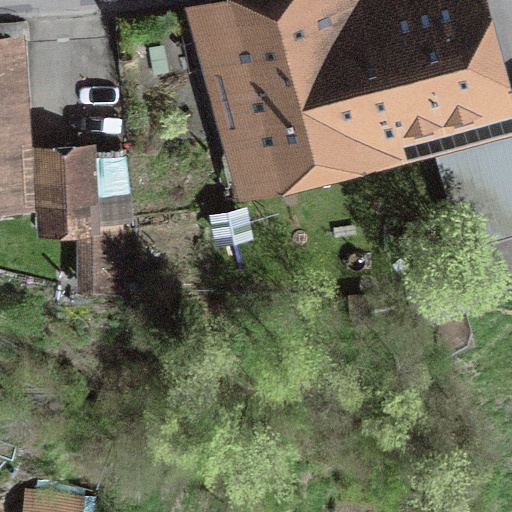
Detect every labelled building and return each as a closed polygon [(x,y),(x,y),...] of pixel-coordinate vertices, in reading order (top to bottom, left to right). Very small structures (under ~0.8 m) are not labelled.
[(377,151),(505,116),(474,0),(471,0),(435,0),(377,16),(390,62),(356,72),(336,0),(287,0),(220,19),(259,163),(372,132),(377,151)] [(0,183),(19,182),(10,42),(0,42),(0,183)] [(511,146),(451,163),(470,231),(511,219),(511,146)] [(43,223),(93,221),(89,150),(40,152),(43,223)] [(116,281),(116,235),(84,235),(84,281),(116,281)] [(415,291),(423,316),(464,302),(453,267),(415,291)] [(43,511),(67,511),(69,504),(45,501),(43,511)]
